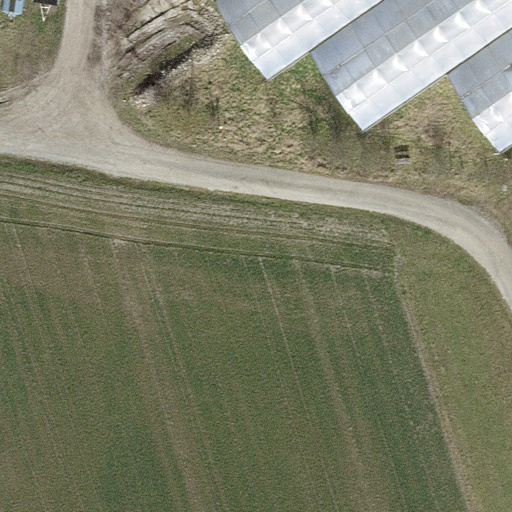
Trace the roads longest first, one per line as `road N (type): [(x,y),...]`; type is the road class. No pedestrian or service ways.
road 1 (track): [(511,276),(477,237),(396,202),(174,170),(63,140)]
road 2 (track): [(63,140),(88,0)]
